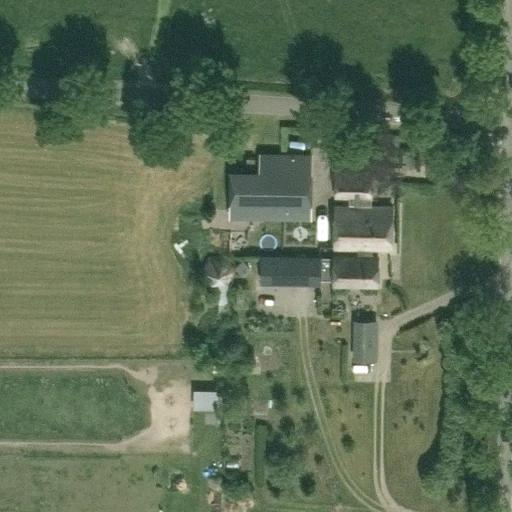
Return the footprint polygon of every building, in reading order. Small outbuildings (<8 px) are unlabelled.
[(232,170),(232,214),(311,216),(311,199),(286,199),(287,171),(311,171),(312,153),(262,152),(262,171),(232,170)] [(348,205),(336,205),(335,247),(358,247),(372,246),(392,247),(393,204),(372,204),(372,170),(336,169),(336,197),(348,197),(348,205)] [(334,256),(320,256),(320,278),(334,279),(334,283),(377,284),(377,255),(372,255),(372,246),(358,247),(358,254),(335,254),(334,256)] [(235,266),(226,255),(208,255),(201,270),(211,285),(218,285),(218,313),(227,313),(226,284),(235,268),(242,275),(251,267),(243,259),(235,266)] [(263,255),(263,277),(320,278),(320,256),(263,255)] [(378,359),(378,318),(353,318),(353,359),(378,359)]
